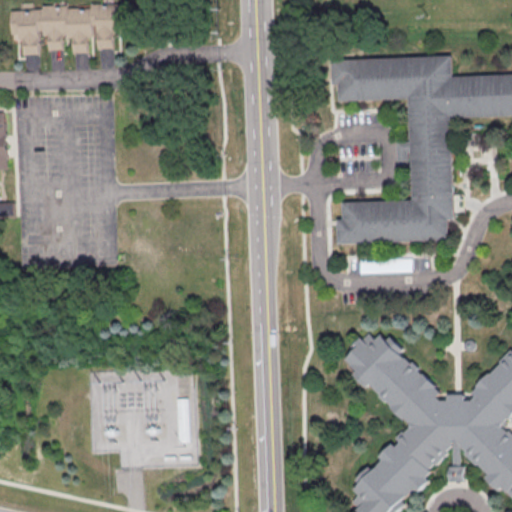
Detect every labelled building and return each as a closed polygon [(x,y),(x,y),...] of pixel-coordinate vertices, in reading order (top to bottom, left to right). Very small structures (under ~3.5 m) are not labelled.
[(9,10),(41,9),(41,6),(65,5),(65,8),(89,7),(89,4),(121,3),(121,27),(115,27),(115,33),(110,33),(111,48),(95,49),(95,37),(85,37),(86,53),(71,53),(70,37),(61,38),(61,50),(46,50),(45,36),(37,36),(38,54),(22,55),(21,40),(10,40),(9,10)] [(511,115),(450,119),(455,219),(448,219),(449,240),(339,244),(338,220),(343,220),(342,203),(412,200),(408,99),(339,102),(338,84),(333,84),(332,61),(452,56),(453,77),(511,74),(511,115)] [(7,160),(7,169),(0,169),(0,205),(12,205),(13,216),(0,216),(0,111),(4,111),(5,126),(7,125),(8,160),(7,160)] [(453,447),(447,453),(449,454),(437,466),(436,465),(431,470),(433,472),(427,477),(431,481),(417,494),(414,491),(404,501),(408,504),(400,511),(357,511),(360,509),(353,503),(360,496),(355,490),(361,484),(357,480),(370,467),(374,471),(383,461),(379,457),(392,443),(397,447),(401,443),(397,439),(403,432),(405,434),(413,426),(406,418),(403,421),(390,408),(393,405),(388,401),(385,403),(379,397),(381,394),(371,385),(367,389),(354,375),(358,372),(346,360),(356,350),(352,346),(361,337),(363,340),(370,333),(371,335),(376,330),(387,341),(390,337),(404,350),(400,354),(411,364),(413,363),(419,368),(417,370),(423,375),(424,374),(438,387),(436,389),(442,394),(438,398),(441,401),(449,401),(449,395),(457,395),(466,395),(466,401),(473,401),(476,397),(473,394),(478,388),(476,386),(489,373),(491,375),(502,363),(500,362),(511,350),(511,417),(510,420),(509,418),(502,425),(511,433),(511,432),(511,495),(510,493),(509,494),(503,488),(500,492),(486,478),(490,475),(479,464),(478,466),(465,454),(467,452),(462,447),(462,467),(465,467),(466,483),(450,483),(450,467),(453,467),(453,447)] [(175,398),(187,398),(188,442),(177,442),(175,398)]
